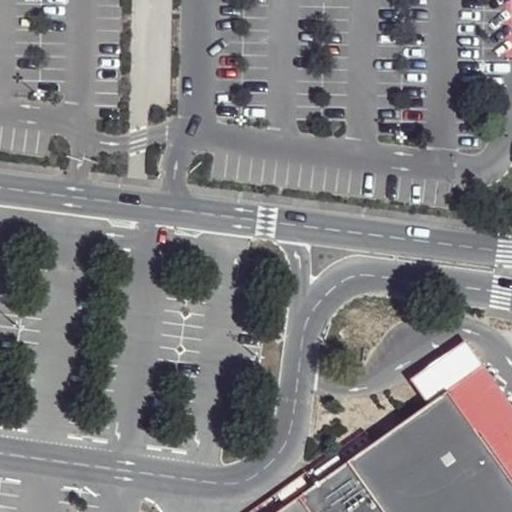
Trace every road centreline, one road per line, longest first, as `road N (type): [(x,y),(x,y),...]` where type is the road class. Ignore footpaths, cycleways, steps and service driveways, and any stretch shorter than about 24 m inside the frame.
road 1 (unclassified): [(0,448),(230,479),(260,471),(279,452),(300,322)]
road 2 (unclassified): [(290,224),(0,185)]
road 3 (unclassified): [(300,322),(327,287),(356,273),(451,280),(511,296)]
road 4 (unclassified): [(511,251),(290,224)]
